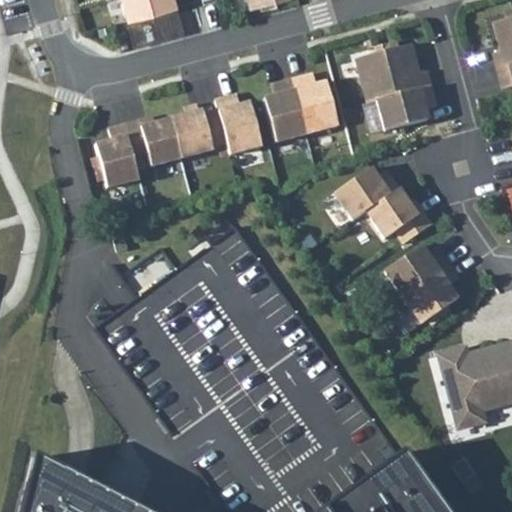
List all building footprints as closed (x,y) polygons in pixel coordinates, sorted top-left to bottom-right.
[(121,0),(127,21),(175,8),(172,0),(121,0)] [(133,48),(184,35),(177,12),(127,25),(133,48)] [(511,17),(493,23),(501,52),(493,54),(497,69),(511,64),(511,17)] [(430,87),(426,73),(418,75),(410,46),(355,61),(367,105),(376,102),(430,87)] [(511,64),(497,69),(501,83),(511,80),(511,81),(511,64)] [(309,87),(306,76),(292,80),(306,135),(338,126),(326,82),(309,87)] [(292,80),(277,84),(280,95),(263,99),(275,143),(306,135),(292,80)] [(434,102),(430,87),(376,102),(384,133),(427,122),(423,105),(434,102)] [(215,101),(229,155),(261,147),(249,104),(233,108),(230,97),(215,101)] [(202,111),(171,120),(181,159),(212,150),(202,111)] [(181,159),(171,120),(140,128),(151,167),(181,159)] [(95,145),(106,189),(138,180),(124,126),(108,130),(111,141),(95,145)] [(365,213),(398,190),(390,177),(380,184),(370,169),(333,195),(352,222),(365,213)] [(417,217),(398,190),(365,213),(384,240),(417,217)] [(123,233),(112,236),(117,253),(128,251),(123,233)] [(411,253),(384,272),(402,299),(439,273),(430,261),(421,267),(411,253)] [(402,299),(420,326),(448,307),(438,292),(448,286),(439,273),(402,299)] [(435,358),(456,434),(485,426),(483,417),(511,408),(511,343),(468,355),(464,348),(435,358)] [(437,511),(398,456),(320,511),(133,511),(32,460),(19,511),(437,511)]
